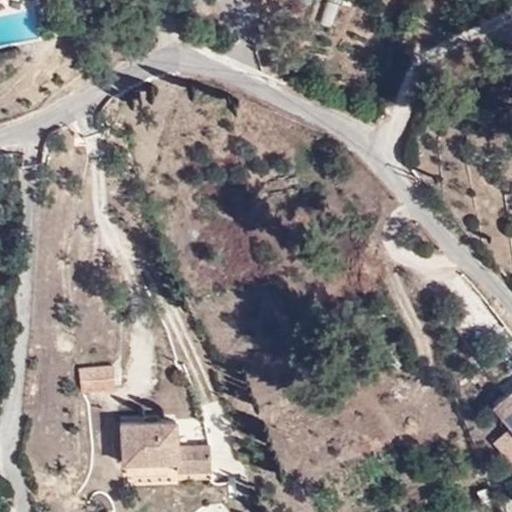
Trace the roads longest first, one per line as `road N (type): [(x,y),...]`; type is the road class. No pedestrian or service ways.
road 1 (unclassified): [(386,166),(280,98),(176,59),(43,137),(0,140)]
road 2 (track): [(43,137),(18,431)]
road 3 (unclassified): [(386,166),(401,113),(511,8)]
road 4 (unclassified): [(511,301),(386,166)]
